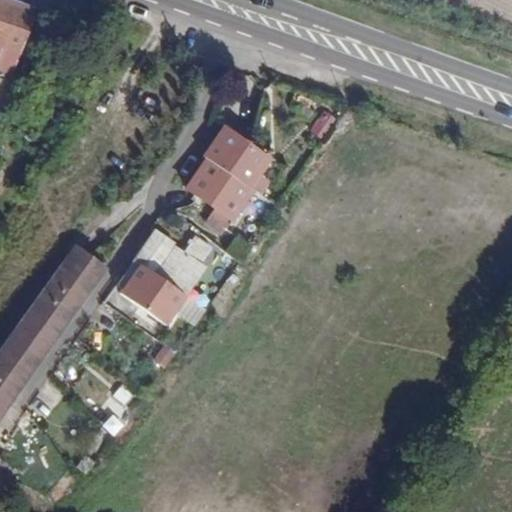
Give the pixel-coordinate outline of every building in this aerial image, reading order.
[(0,104),(4,106),(36,18),(0,4),(0,104)] [(310,130),(321,138),(333,121),(321,113),(310,130)] [(279,165),(233,131),(207,166),(254,198),(279,165)] [(254,198),(207,166),(186,197),(241,234),(262,203),(254,198)] [(152,230),(112,295),(165,327),(205,262),(152,230)] [(64,251),(0,344),(0,408),(94,272),(64,251)] [(121,384),(114,397),(130,406),(137,393),(121,384)]
